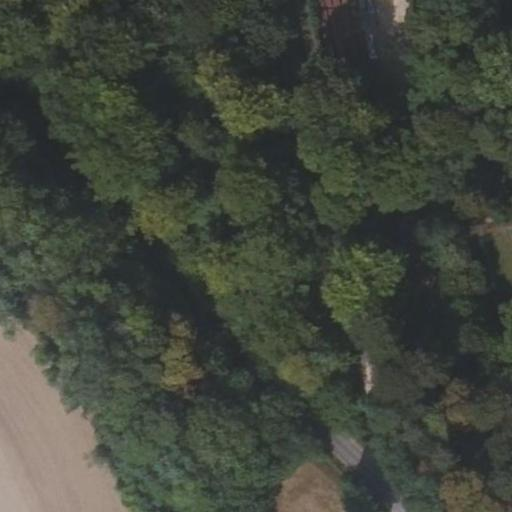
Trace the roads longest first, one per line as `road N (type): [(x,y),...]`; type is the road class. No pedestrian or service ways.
road 1 (unclassified): [(382,484),(0,76)]
road 2 (track): [(382,484),(302,0)]
